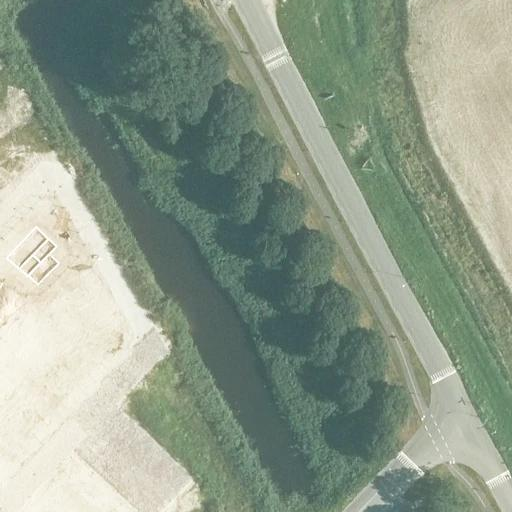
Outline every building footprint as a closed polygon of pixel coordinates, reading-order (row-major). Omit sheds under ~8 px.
[(35,226),(5,259),(27,279),(37,288),(59,264),(50,255),(57,247),(56,246),(55,245),(52,242),(51,241),(35,226)] [(38,288),(17,310),(28,321),(35,314),(55,332),(91,294),(70,274),(48,298),(38,288)] [(85,314),(64,337),(73,346),(67,353),(89,373),(92,370),(95,373),(106,361),(103,358),(117,343),(106,332),(108,330),(107,329),(108,328),(107,326),(105,328),(99,323),(101,321),(100,320),(99,321),(98,320),(95,323),(85,314)] [(27,376),(0,404),(0,409),(20,429),(30,418),(39,427),(41,425),(42,424),(47,419),(48,418),(50,415),(51,415),(52,414),(51,414),(56,409),(57,408),(59,406),(27,376)] [(0,466),(19,447),(0,428),(0,423),(6,417),(0,412),(0,466)] [(69,500),(59,510),(60,511),(111,511),(118,505),(82,471),(80,473),(79,472),(77,473),(79,474),(71,482),(70,481),(68,483),(70,484),(68,485),(70,487),(63,495),(69,500)]
